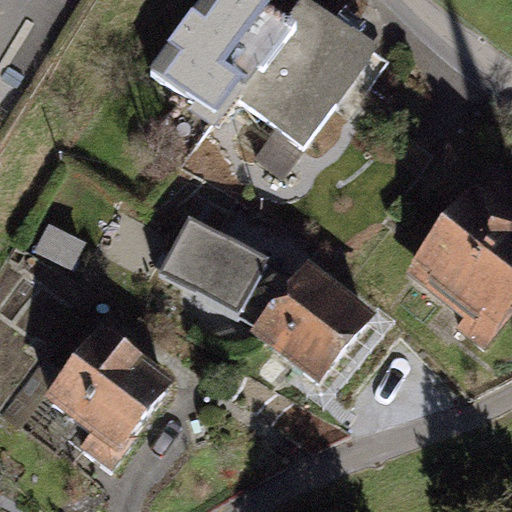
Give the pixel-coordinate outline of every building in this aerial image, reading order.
[(292,35),(243,0),(209,0),(144,91),(214,142),(234,115),(292,35)] [(375,55),(311,9),(292,35),(234,115),(298,161),(375,55)] [(511,213),(493,197),(422,280),(511,357),(511,213)] [(270,271),(190,227),(159,283),(239,327),(270,271)] [(385,342),(320,286),(259,356),(324,412),(385,342)] [(185,409),(105,347),(55,411),(135,473),(185,409)]
